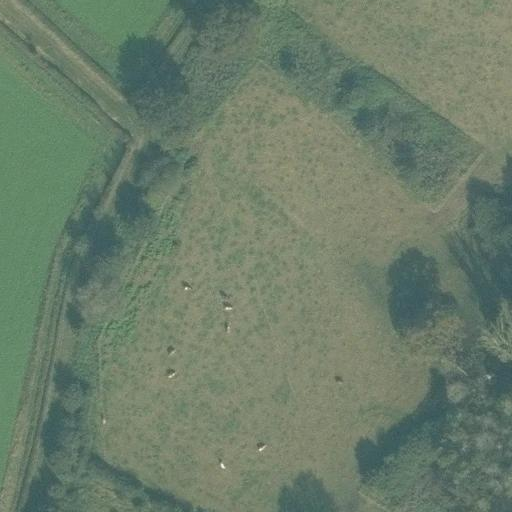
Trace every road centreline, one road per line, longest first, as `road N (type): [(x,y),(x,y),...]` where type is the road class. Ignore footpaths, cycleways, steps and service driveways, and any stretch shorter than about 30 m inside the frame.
road 1 (track): [(89,0),(96,511)]
road 2 (track): [(30,511),(91,227),(143,120)]
road 3 (track): [(3,0),(143,120)]
road 4 (track): [(143,120),(218,0)]
